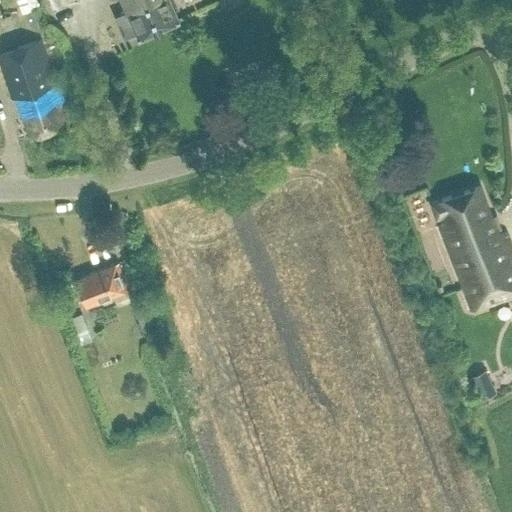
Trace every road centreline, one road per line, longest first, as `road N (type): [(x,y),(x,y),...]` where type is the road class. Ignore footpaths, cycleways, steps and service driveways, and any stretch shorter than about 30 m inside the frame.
road 1 (tertiary): [(0,186),(95,183),(244,140),(511,9)]
road 2 (unknown): [(130,174),(85,0)]
